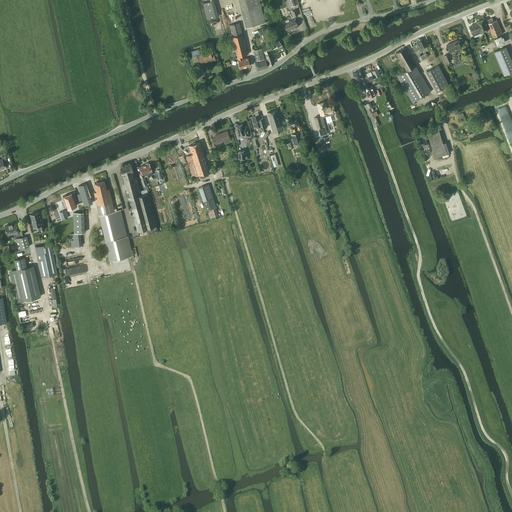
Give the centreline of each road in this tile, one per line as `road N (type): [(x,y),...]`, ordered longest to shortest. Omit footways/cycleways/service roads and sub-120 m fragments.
road 1 (tertiary): [(0,216),(502,0)]
road 2 (track): [(328,467),(320,443),(296,417),(225,178),(214,178)]
road 3 (unclassified): [(286,57),(0,183)]
road 4 (track): [(225,511),(189,379),(154,363),(132,267)]
road 5 (track): [(511,312),(474,208),(457,184),(437,97)]
road 6 (track): [(89,511),(48,322)]
road 7 (unclassified): [(286,57),(324,30),(432,0)]
